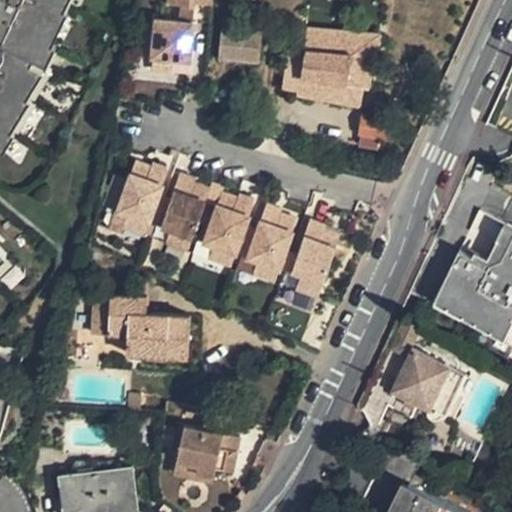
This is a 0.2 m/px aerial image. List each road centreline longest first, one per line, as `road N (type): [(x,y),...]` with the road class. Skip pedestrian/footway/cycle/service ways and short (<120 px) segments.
road 1 (tertiary): [(418,205),(306,454),(267,511)]
road 2 (residential): [(177,129),(213,147),(418,205)]
road 3 (tertiary): [(510,0),(418,205)]
